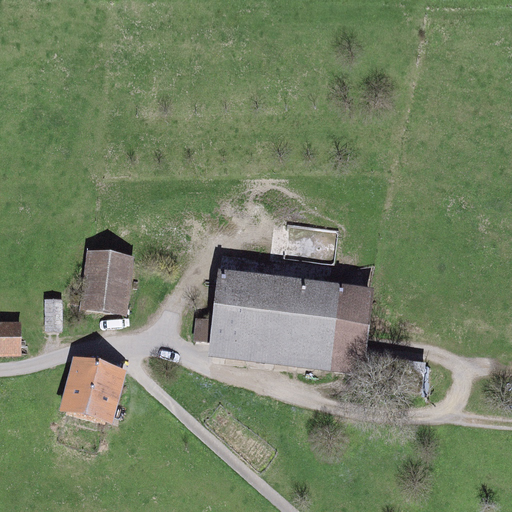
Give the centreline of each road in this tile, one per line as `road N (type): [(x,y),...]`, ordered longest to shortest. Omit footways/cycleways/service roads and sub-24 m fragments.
road 1 (track): [(0,372),(118,346),(156,346),(224,380),(303,405),(511,427)]
road 2 (track): [(138,346),(140,375),(156,393),(286,511)]
road 3 (track): [(464,424),(465,393),(448,365),(385,350)]
